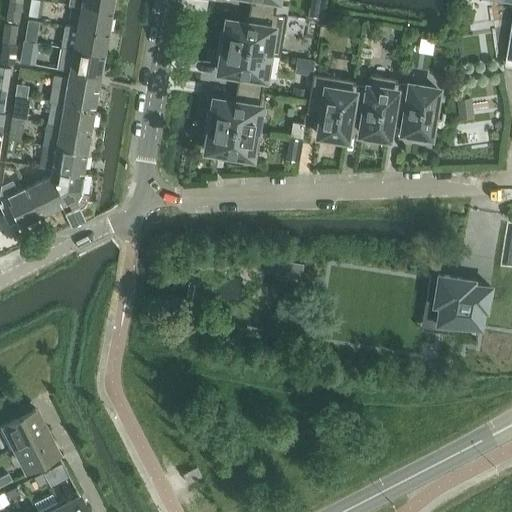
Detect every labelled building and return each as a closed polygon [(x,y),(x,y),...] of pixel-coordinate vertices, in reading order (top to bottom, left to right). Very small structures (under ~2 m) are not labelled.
[(10,0),(8,0),(6,19),(20,21),(23,2),(10,0)] [(30,8),(29,13),(29,15),(38,16),(39,16),(39,15),(39,14),(39,10),(40,8),(41,7),(45,8),(46,7),(47,6),(47,4),(47,1),(44,0),(30,0),(30,6),(30,7),(30,8)] [(112,11),(114,0),(69,0),(69,3),(112,11)] [(250,0),(249,9),(287,15),(288,6),(276,4),(277,0),(250,0)] [(108,32),(112,11),(69,3),(69,4),(81,6),(77,27),(108,32)] [(309,7),(307,17),(321,20),(323,9),(311,7),(309,7)] [(287,15),(249,9),(247,23),(227,20),(225,31),(221,31),(218,44),(280,55),(287,15)] [(322,22),(321,25),(322,25),(326,26),(328,26),(332,23),(332,20),(333,16),(332,15),(329,15),(324,14),(323,14),(322,21),(322,22)] [(15,42),(18,26),(5,24),(2,39),(15,42)] [(105,54),(108,32),(77,27),(66,25),(62,46),(105,54)] [(16,45),(2,42),(0,52),(0,60),(9,62),(13,63),(16,45)] [(236,88),(262,92),(268,53),(280,55),(218,44),(216,58),(221,59),(219,71),(238,74),(236,88)] [(101,75),(105,54),(62,46),(58,67),(101,75)] [(9,62),(0,60),(0,92),(8,94),(12,68),(8,68),(9,62)] [(95,109),(101,75),(58,67),(58,68),(69,70),(68,77),(56,75),(51,101),(95,109)] [(350,110),(355,83),(355,80),(313,72),(307,112),(321,114),(318,134),(330,136),(329,140),(342,143),(342,138),(346,139),(350,110)] [(392,109),(397,81),(397,78),(370,73),(368,85),(355,83),(350,110),(363,113),(360,132),(371,134),(371,139),(384,141),(384,136),(387,137),(392,109)] [(397,81),(392,109),(405,111),(402,131),(413,133),(413,137),(426,139),(426,135),(429,135),(437,88),(397,81)] [(206,123),(255,132),(262,92),(236,88),(234,102),(214,99),(212,111),(208,110),(206,123)] [(91,130),(95,109),(51,101),(47,122),(91,130)] [(12,117),(9,137),(21,139),(24,118),(12,117)] [(87,152),(91,130),(47,122),(43,144),(87,152)] [(255,132),(206,123),(203,137),(208,138),(206,150),(235,154),(234,159),(247,161),(248,156),(251,157),(255,132)] [(290,137),(286,161),(298,163),(302,139),(290,137)] [(83,175),(87,152),(43,144),(39,167),(51,169),(83,175)] [(48,177),(62,206),(76,199),(80,192),(83,175),(51,169),(50,175),(48,177)] [(48,177),(25,187),(39,217),(62,206),(48,177)] [(39,217),(25,187),(6,197),(7,200),(0,204),(9,223),(16,220),(19,226),(39,217)] [(213,280),(216,260),(185,255),(182,275),(213,280)] [(444,274),(436,322),(468,327),(469,321),(482,323),(484,311),(487,312),(491,286),(461,281),(462,277),(444,274)] [(0,426),(11,448),(47,430),(35,408),(4,424),(0,425),(0,426)] [(57,453),(58,452),(47,430),(11,448),(11,450),(16,447),(27,469),(57,453)] [(197,466),(183,473),(188,483),(202,475),(197,466)] [(58,501),(63,511),(88,511),(80,495),(79,495),(61,505),(58,501)] [(39,511),(63,511),(58,501),(39,511)]
